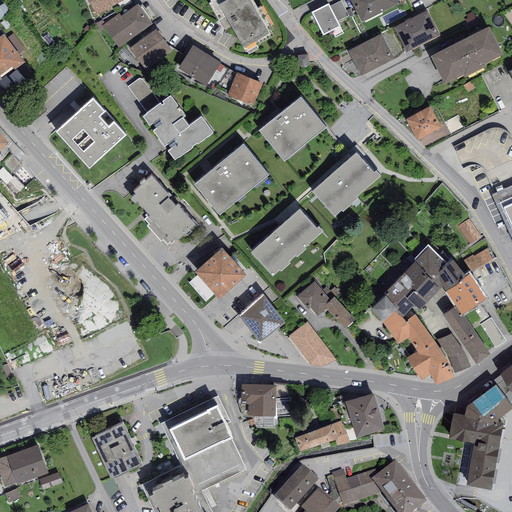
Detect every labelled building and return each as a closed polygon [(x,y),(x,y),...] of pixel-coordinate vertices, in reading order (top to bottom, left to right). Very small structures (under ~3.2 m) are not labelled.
[(86,0),(95,16),(119,4),(121,8),(131,3),(129,0),(86,0)] [(211,4),(209,5),(220,25),(221,24),(225,31),(230,28),(245,54),(247,54),(248,56),(258,51),(256,48),(273,38),(269,30),(271,28),(260,9),(258,11),(251,0),(217,0),(217,1),(216,0),(213,0),(210,2),(211,4)] [(349,0),(361,24),(398,6),(395,0),(349,0)] [(341,1),(329,7),(337,22),(349,16),(341,1)] [(12,3),(0,5),(0,17),(14,13),(12,3)] [(119,14),(102,26),(119,49),(152,25),(138,5),(121,17),(119,14)] [(328,5),(311,14),(323,37),(340,28),(337,22),(329,7),(328,5)] [(427,12),(393,30),(406,54),(440,36),(427,12)] [(457,45),(431,58),(445,86),(463,77),(464,80),(486,69),(485,66),(503,56),(489,29),(463,42),(461,37),(454,40),(457,45)] [(130,50),(146,71),(171,52),(155,31),(130,50)] [(16,33),(12,36),(22,50),(26,46),(16,33)] [(394,60),(381,35),(347,52),(360,78),(394,60)] [(0,39),(0,77),(12,69),(14,72),(25,64),(5,36),(0,39)] [(192,47),(178,70),(205,88),(220,65),(192,47)] [(262,85),(237,74),(226,99),(252,110),(262,85)] [(35,93),(16,106),(28,123),(47,109),(35,93)] [(146,116),(143,119),(149,128),(153,125),(156,131),(153,133),(158,140),(174,162),(178,159),(178,160),(192,149),(197,145),(198,146),(213,135),(201,119),(189,128),(183,120),(185,118),(179,110),(178,111),(176,108),(178,107),(170,97),(162,103),(164,105),(162,107),(160,105),(146,115),(146,116)] [(326,130),(301,99),(258,133),(283,164),(326,130)] [(93,101),(55,135),(89,171),(126,137),(114,124),(109,129),(100,120),(105,114),(93,101)] [(430,108),(406,120),(417,141),(441,129),(430,108)] [(268,177),(243,147),(194,186),(219,217),(268,177)] [(379,180),(357,154),(312,193),(334,219),(379,180)] [(170,198),(152,177),(145,183),(144,181),(140,185),(141,187),(133,193),(136,196),(131,200),(135,205),(137,203),(147,215),(145,216),(147,218),(144,220),(149,225),(147,226),(161,242),(163,241),(167,245),(169,243),(171,245),(176,240),(178,242),(185,236),(187,238),(191,234),(189,232),(196,227),(178,206),(176,208),(168,199),(170,198)] [(511,186),(491,196),(511,240),(511,186)] [(321,234),(299,211),(251,254),(273,278),(321,234)] [(481,237),(469,219),(458,226),(470,244),(481,237)] [(496,259),(489,248),(474,257),(473,255),(464,261),(471,273),(496,259)] [(438,274),(447,267),(428,249),(414,264),(426,275),(425,276),(433,284),(433,285),(440,292),(443,288),(440,284),(440,276),(438,274)] [(195,275),(219,301),(245,277),(221,250),(195,275)] [(446,293),(466,279),(453,263),(447,267),(438,274),(440,276),(440,284),(443,288),(446,293)] [(427,305),(440,292),(433,285),(433,284),(425,276),(426,275),(414,264),(404,274),(410,280),(409,281),(411,282),(410,283),(414,287),(412,290),(414,293),(427,305)] [(410,280),(404,274),(383,296),(385,298),(397,311),(395,314),(398,318),(400,316),(402,319),(414,308),(419,312),(427,305),(414,293),(412,290),(414,287),(410,283),(411,282),(409,281),(410,280)] [(462,317),(463,316),(473,310),(486,301),(470,277),(466,279),(446,293),(456,307),(462,317)] [(314,283),(296,298),(308,311),(310,309),(317,317),(326,310),(328,308),(325,306),(330,302),(314,283)] [(263,297),(240,318),(259,344),(285,325),(263,297)] [(334,298),(330,302),(325,306),(328,308),(326,310),(345,330),(355,320),(334,298)] [(397,311),(385,298),(371,311),(383,325),(395,314),(397,311)] [(442,317),(458,341),(473,331),(463,316),(462,317),(456,307),(442,317)] [(417,353),(434,342),(415,316),(408,321),(408,323),(406,324),(402,319),(400,316),(398,318),(395,314),(383,325),(398,346),(408,339),(417,353)] [(506,341),(491,318),(480,325),(495,348),(506,341)] [(308,323),(288,338),(311,367),(315,367),(318,367),(322,367),(327,365),(330,364),(333,362),(335,361),(308,323)] [(490,356),(473,331),(458,341),(476,366),(490,356)] [(451,334),(434,342),(450,366),(453,370),(454,374),(471,368),(465,354),(451,334)] [(434,342),(417,353),(406,359),(421,382),(430,376),(435,387),(454,379),(448,367),(450,366),(434,342)] [(511,357),(500,366),(511,385),(511,384),(511,357)] [(511,399),(495,378),(466,400),(481,407),(501,412),(503,414),(511,405),(511,399)] [(276,380),(241,379),(240,399),(249,399),(248,409),(275,410),(276,380)] [(373,386),(345,395),(356,431),(384,422),(373,386)] [(217,396),(169,420),(185,452),(233,428),(217,396)] [(481,407),(466,400),(464,408),(453,407),(449,432),(475,436),(467,479),(492,484),(503,414),(501,412),(481,407)] [(333,419),(294,433),(299,446),(335,433),(338,441),(349,436),(342,417),(334,420),(333,419)] [(122,418),(91,433),(110,474),(142,458),(122,418)] [(38,440),(0,454),(0,468),(5,482),(48,467),(38,440)] [(374,476),(371,478),(382,492),(397,511),(411,511),(427,500),(395,460),(374,476)] [(274,495),(290,510),(319,479),(302,464),(274,495)] [(211,511),(208,506),(206,506),(192,478),(194,477),(188,465),(185,466),(184,465),(173,470),(172,468),(162,473),(163,475),(152,480),(153,483),(149,484),(155,496),(157,495),(166,511),(211,511)] [(343,469),(331,473),(344,506),(382,492),(371,478),(374,476),(372,470),(347,479),(343,469)] [(63,473),(43,476),(45,487),(65,483),(63,473)] [(8,493),(12,501),(24,495),(20,487),(8,493)] [(335,511),(341,506),(318,487),(301,506),(305,510),(303,511),(335,511)] [(94,511),(88,499),(69,508),(70,511),(94,511)]
